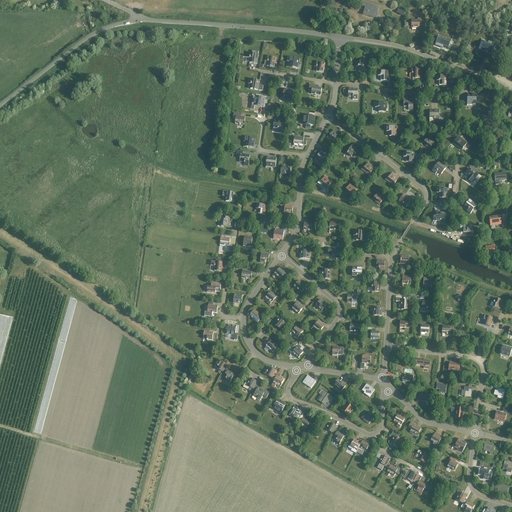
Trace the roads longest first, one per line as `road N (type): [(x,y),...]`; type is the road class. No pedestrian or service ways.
road 1 (track): [(139,511),(179,364),(173,351),(0,231)]
road 2 (unclassified): [(267,28),(116,24),(84,39),(0,105)]
road 3 (residential): [(511,90),(411,51),(340,37)]
road 4 (unclassified): [(387,392),(379,426),(367,434),(286,397),(296,370)]
road 5 (unclassified): [(307,365),(339,308),(281,256)]
road 6 (unclassified): [(425,203),(415,183),(329,117)]
